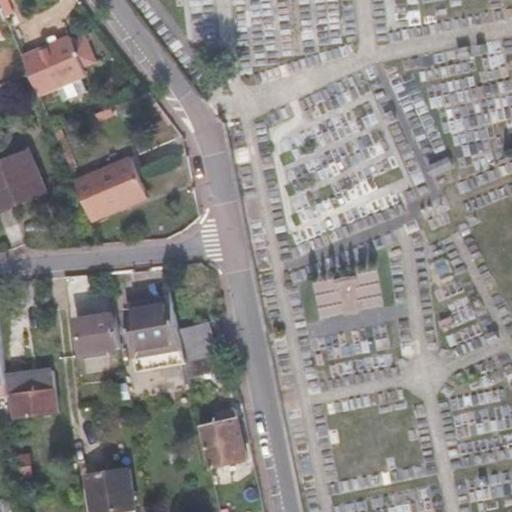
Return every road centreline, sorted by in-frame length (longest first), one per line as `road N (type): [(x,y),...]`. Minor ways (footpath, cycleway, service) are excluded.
road 1 (residential): [(231,247),(201,129),(111,0)]
road 2 (residential): [(284,511),(231,247)]
road 3 (residential): [(231,247),(0,270)]
road 4 (unknown): [(60,265),(81,454)]
